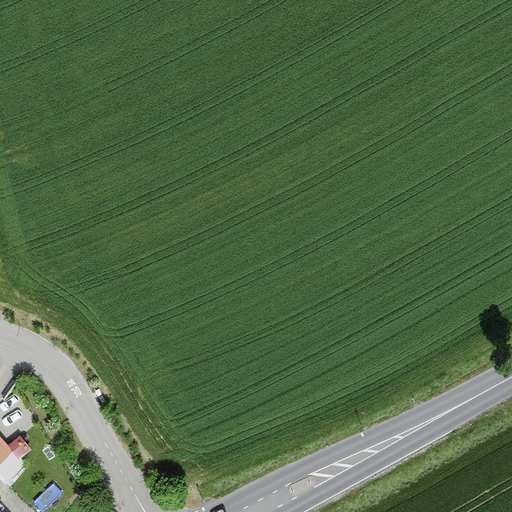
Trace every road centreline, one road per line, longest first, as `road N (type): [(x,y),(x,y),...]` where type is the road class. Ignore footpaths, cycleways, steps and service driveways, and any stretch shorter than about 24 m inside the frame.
road 1 (secondary): [(254,511),(511,375)]
road 2 (residential): [(144,511),(71,386),(19,342)]
